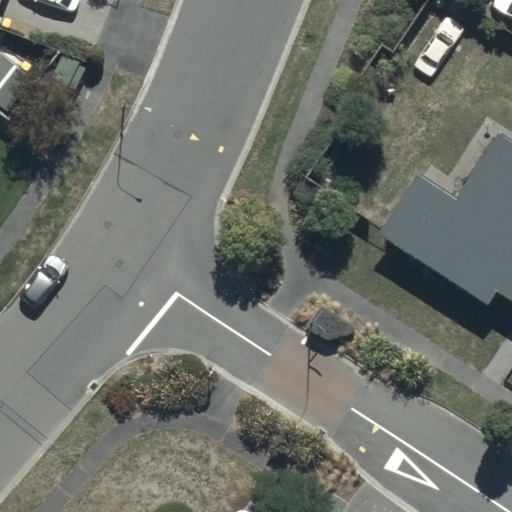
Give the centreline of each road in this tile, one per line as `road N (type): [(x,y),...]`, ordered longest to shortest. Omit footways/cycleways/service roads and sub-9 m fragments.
road 1 (residential): [(510,511),(124,262)]
road 2 (residential): [(244,0),(200,114),(124,262)]
road 3 (residential): [(124,262),(0,415)]
